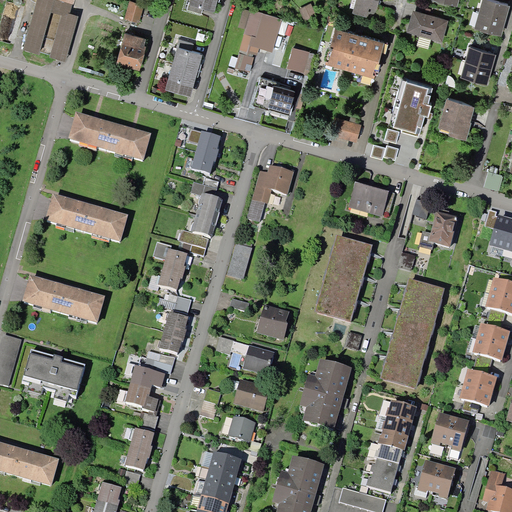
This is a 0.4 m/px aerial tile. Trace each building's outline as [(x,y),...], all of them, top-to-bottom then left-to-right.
[(75,3),(76,0),(28,0),(15,46),(68,62),(81,15),(71,13),(75,3)] [(140,23),(146,3),(137,0),(132,0),(126,17),(140,23)] [(217,12),(220,0),(188,0),(188,1),(217,12)] [(382,0),(354,0),(353,9),(377,16),(382,0)] [(511,8),(511,5),(494,0),(485,0),(478,27),(504,35),(511,8)] [(284,19),(249,8),(233,68),(254,74),(261,49),(273,53),(284,19)] [(451,20),(416,9),(409,31),(444,42),(451,20)] [(390,40),(338,26),(327,63),(379,78),(390,40)] [(142,70),(151,37),(129,31),(119,61),(142,70)] [(192,94),(206,50),(180,43),(167,88),(192,94)] [(500,53),(472,46),(464,76),(491,84),(500,53)] [(310,52),(293,47),(287,67),(304,71),(310,52)] [(292,117),(300,90),(281,85),(282,82),(263,76),(255,105),(292,117)] [(480,104),(450,96),(441,131),(471,138),(480,104)] [(427,121),(397,111),(390,134),(420,144),(427,121)] [(147,136),(72,115),(65,142),(140,163),(147,136)] [(362,124),(334,116),(329,136),(358,145),(362,124)] [(217,139),(198,134),(188,171),(207,176),(217,139)] [(266,174),(258,172),(251,201),(266,205),(270,192),(285,196),(291,174),(268,167),(266,174)] [(505,175),(489,171),(485,187),(500,191),(505,175)] [(388,192),(353,184),(347,210),(382,218),(388,192)] [(125,217),(49,196),(42,223),(117,244),(125,217)] [(220,203),(201,198),(191,233),(181,230),(178,241),(182,242),(179,251),(204,257),(220,203)] [(456,219),(432,213),(424,244),(448,250),(456,219)] [(511,231),(509,230),(502,258),(511,261),(511,231)] [(370,249),(334,239),(313,314),(349,324),(370,249)] [(500,254),(477,247),(472,264),(495,271),(500,254)] [(184,256),(165,251),(156,286),(175,291),(184,256)] [(101,298),(26,277),(19,304),(94,325),(101,298)] [(442,291),(406,280),(377,381),(413,391),(442,291)] [(511,285),(492,280),(483,309),(511,316),(511,285)] [(191,301),(177,298),(173,312),(187,316),(191,301)] [(249,304),(232,300),(229,310),(246,315),(249,304)] [(289,315),(262,307),(255,334),(282,341),(289,315)] [(186,320),(166,314),(155,349),(176,356),(186,320)] [(507,335),(477,326),(469,354),(499,363),(507,335)] [(22,341),(3,336),(0,345),(0,385),(8,388),(22,341)] [(233,342),(219,338),(215,353),(229,357),(233,342)] [(273,354),(248,347),(241,370),(267,377),(273,354)] [(81,367),(27,352),(19,381),(73,396),(81,367)] [(176,360),(149,352),(146,362),(173,370),(176,360)] [(348,370),(316,361),(298,423),(331,432),(348,370)] [(164,376),(131,366),(120,404),(153,414),(157,401),(146,398),(149,385),(160,389),(164,376)] [(495,381),(465,372),(457,401),(487,409),(495,381)] [(268,389),(238,381),(232,404),(262,412),(268,389)] [(219,395),(205,392),(199,416),(213,419),(219,395)] [(414,407),(387,401),(376,446),(399,452),(403,453),(414,407)] [(466,423),(438,414),(429,444),(458,452),(466,423)] [(159,419),(144,415),(140,430),(155,434),(159,419)] [(253,425),(229,418),(224,435),(248,442),(253,425)] [(153,437),(132,430),(121,466),(141,472),(153,437)] [(56,462),(0,445),(0,473),(47,488),(56,462)] [(399,452),(376,446),(365,486),(388,492),(399,452)] [(223,511),(239,461),(210,453),(192,511),(223,511)] [(306,511),(319,466),(288,457),(272,511),(306,511)] [(453,470),(424,462),(416,491),(445,499),(453,470)] [(506,511),(511,511),(511,509),(511,490),(500,487),(504,473),(493,470),(485,498),(491,499),(488,507),(506,511)] [(139,476),(125,472),(121,487),(135,490),(139,476)] [(111,511),(118,490),(100,484),(91,511),(111,511)] [(381,511),(385,501),(342,488),(338,502),(371,511),(381,511)]
